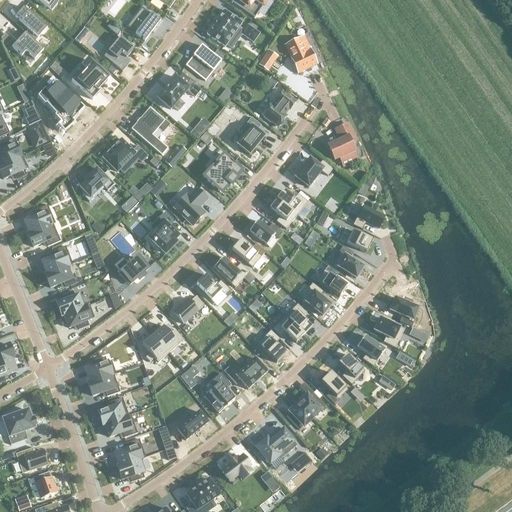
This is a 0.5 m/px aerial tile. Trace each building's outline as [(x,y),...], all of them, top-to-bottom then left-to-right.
[(37,0),(48,8),(54,0),(37,0)] [(108,0),(99,11),(111,21),(127,4),(122,0),(108,0)] [(156,0),(169,9),(175,0),(156,0)] [(237,0),(236,2),(234,1),(234,0),(231,4),(232,5),(234,2),(246,10),(245,12),(254,18),(253,19),(254,20),(267,0),(237,0)] [(142,8),(127,28),(145,42),(160,22),(142,8)] [(207,34),(207,35),(208,36),(224,47),(224,48),(225,47),(226,45),(232,49),(237,42),(231,38),(236,31),(253,43),(259,34),(248,26),(244,31),(239,28),(241,24),(242,23),(241,23),(225,11),(224,11),(224,12),(208,35),(207,34)] [(23,18),(19,22),(28,30),(25,34),(24,34),(34,43),(35,43),(34,42),(38,39),(46,30),(45,30),(47,29),(44,26),(28,12),(23,18)] [(111,24),(107,28),(117,36),(120,32),(111,24)] [(8,44),(12,40),(5,34),(1,38),(6,47),(8,44)] [(20,39),(12,48),(13,49),(22,57),(25,53),(26,52),(27,53),(27,54),(34,60),(41,53),(43,51),(35,43),(34,43),(24,34),(20,39)] [(120,38),(104,57),(122,72),(131,62),(126,58),(134,49),(120,38)] [(290,56),(291,56),(293,59),(292,60),(298,73),(316,65),(311,54),(308,56),(300,39),(286,46),(290,56)] [(205,82),(221,62),(201,47),(186,66),(205,82)] [(269,51),(259,66),(266,71),(276,56),(269,51)] [(71,81),(92,100),(99,93),(95,89),(99,85),(102,87),(109,80),(87,60),(86,61),(87,62),(81,68),(86,72),(81,77),(78,75),(75,78),(75,77),(71,81)] [(55,64),(50,69),(55,73),(60,68),(55,64)] [(48,68),(41,76),(44,79),(51,71),(48,68)] [(38,97),(37,98),(37,99),(45,107),(46,106),(55,116),(54,117),(60,124),(57,127),(64,134),(65,132),(66,133),(72,128),(71,127),(74,124),(72,122),(84,110),(78,104),(79,102),(74,98),(73,99),(65,92),(67,91),(63,87),(61,89),(53,81),(55,80),(52,77),(46,84),(48,86),(41,94),(41,93),(37,97),(38,97)] [(175,78),(157,99),(170,110),(173,107),(178,111),(184,104),(179,100),(187,91),(194,97),(200,91),(190,82),(186,87),(175,78)] [(271,79),(266,86),(273,91),(278,84),(271,79)] [(271,105),(262,115),(265,117),(264,118),(270,123),(271,122),(278,128),(279,127),(281,126),(282,125),(283,123),(284,121),(286,117),(284,115),(289,110),(290,110),(296,103),(282,92),(276,100),(277,101),(273,106),(271,105)] [(137,123),(131,130),(162,156),(168,149),(153,136),(158,129),(163,133),(170,125),(150,108),(140,119),(136,123),(137,123)] [(38,114),(26,120),(29,126),(41,121),(38,114)] [(0,138),(9,134),(1,116),(1,115),(0,115),(0,138)] [(237,144),(237,145),(238,146),(249,155),(250,156),(250,155),(264,137),(264,138),(265,137),(264,136),(258,131),(262,127),(252,118),(248,123),(252,127),(238,145),(237,144)] [(326,120),(322,125),(327,129),(331,124),(326,120)] [(42,124),(28,131),(36,149),(50,143),(42,124)] [(347,125),(336,130),(341,141),(328,147),(334,160),(340,158),(343,166),(352,162),(349,154),(354,152),(351,144),(355,142),(347,125)] [(194,130),(190,135),(197,140),(201,136),(194,130)] [(206,134),(200,141),(207,147),(213,140),(206,134)] [(4,150),(0,151),(0,166),(22,156),(14,139),(2,145),(4,150)] [(104,158),(103,159),(104,159),(117,173),(120,170),(124,174),(130,169),(125,164),(133,157),(140,164),(147,157),(137,146),(132,151),(122,141),(121,140),(121,141),(114,147),(110,151),(104,158)] [(50,145),(43,149),(48,160),(56,156),(50,145)] [(179,146),(164,164),(171,169),(185,152),(179,146)] [(212,169),(204,178),(221,194),(230,185),(231,186),(237,180),(235,178),(242,172),(224,155),(217,162),(215,160),(210,167),(212,169)] [(0,172),(4,180),(14,176),(16,181),(26,176),(24,171),(28,169),(22,156),(0,166),(0,172)] [(310,159),(295,178),(309,188),(321,172),(328,177),(333,169),(322,161),(319,166),(310,159)] [(153,160),(149,164),(154,169),(158,165),(153,160)] [(86,182),(79,188),(84,193),(82,195),(89,203),(105,189),(108,192),(115,185),(104,174),(103,176),(96,169),(90,176),(91,176),(88,179),(87,178),(85,180),(86,182)] [(363,184),(358,193),(365,196),(369,187),(363,184)] [(154,188),(149,193),(155,198),(159,194),(154,188)] [(186,195),(174,208),(193,227),(205,214),(198,207),(201,204),(202,205),(207,200),(197,190),(189,198),(186,195)] [(283,191),(276,200),(297,216),(302,220),(309,211),(304,207),(308,203),(298,195),(294,200),(283,191)] [(133,199),(129,203),(133,207),(138,203),(133,199)] [(276,200),(269,209),(280,218),(276,222),(286,230),(297,216),(276,200)] [(55,224),(48,206),(35,211),(37,217),(25,222),(30,234),(53,224),(53,225),(55,224)] [(353,226),(362,230),(366,223),(378,229),(384,218),(363,207),(353,226)] [(324,211),(318,223),(324,226),(329,214),(324,211)] [(164,223),(149,238),(165,254),(173,247),(171,245),(178,237),(170,228),(174,224),(164,214),(160,218),(164,223)] [(258,222),(249,232),(266,246),(274,236),(277,239),(282,233),(272,225),(268,230),(258,222)] [(48,248),(61,242),(53,225),(53,224),(30,234),(28,235),(33,248),(46,243),(48,248)] [(353,231),(346,244),(366,254),(372,241),(353,231)] [(241,240),(231,251),(252,268),(265,253),(255,245),(251,250),(241,240)] [(52,252),(55,257),(42,263),(47,275),(68,266),(68,267),(73,265),(65,247),(52,252)] [(340,254),(333,265),(356,279),(363,267),(350,259),(353,254),(343,247),(339,253),(340,254)] [(223,258),(214,269),(235,289),(249,273),(240,265),(235,270),(223,258)] [(138,259),(121,274),(131,285),(148,270),(138,259)] [(293,260),(290,264),(297,269),(300,265),(293,260)] [(65,289),(76,284),(68,267),(68,266),(47,275),(45,276),(50,289),(63,283),(65,289)] [(288,266),(285,271),(289,275),(293,270),(288,266)] [(328,267),(317,282),(339,298),(347,287),(335,279),(338,274),(328,267)] [(206,276),(196,286),(217,307),(227,298),(224,295),(229,291),(220,282),(216,286),(206,276)] [(310,289),(301,300),(322,317),(331,306),(319,296),(322,292),(312,284),(309,289),(310,289)] [(85,307),(80,295),(75,297),(73,292),(62,296),(64,301),(57,304),(62,317),(64,317),(64,316),(85,308),(85,307)] [(189,300),(173,314),(183,325),(204,306),(196,297),(191,302),(189,300)] [(395,298),(389,311),(402,317),(399,323),(412,328),(414,321),(413,321),(419,309),(411,305),(412,302),(404,299),(403,302),(395,298)] [(292,300),(280,312),(285,317),(304,336),(312,328),(302,318),(307,314),(298,305),(297,305),(292,300)] [(252,305),(248,309),(253,314),(257,310),(252,305)] [(64,317),(69,329),(76,326),(79,331),(89,327),(87,322),(95,319),(89,306),(85,307),(85,308),(64,316),(64,317)] [(285,317),(273,330),(282,339),(286,334),(296,344),(304,336),(285,317)] [(228,318),(223,322),(228,327),(233,323),(228,318)] [(380,318),(374,331),(386,337),(383,343),(395,349),(404,330),(380,318)] [(186,325),(182,329),(186,334),(191,329),(186,325)] [(163,327),(153,336),(169,354),(184,341),(175,330),(170,334),(163,327)] [(408,340),(422,347),(427,336),(414,329),(408,340)] [(271,331),(257,345),(276,364),(285,354),(275,344),(280,340),(271,331)] [(153,336),(142,345),(150,354),(146,358),(150,363),(154,359),(158,363),(169,354),(153,336)] [(365,337),(357,348),(366,355),(363,360),(373,368),(385,351),(365,337)] [(0,363),(14,358),(9,345),(0,348),(0,363)] [(347,355),(338,365),(346,373),(342,377),(352,386),(365,372),(347,355)] [(7,376),(16,372),(11,359),(14,359),(14,358),(0,363),(0,384),(6,382),(4,377),(7,376)] [(116,375),(111,361),(107,363),(105,358),(94,362),(96,367),(86,370),(90,383),(114,375),(116,375)] [(232,372),(227,377),(236,386),(240,382),(247,390),(248,391),(249,390),(254,384),(255,384),(261,379),(260,379),(266,373),(267,373),(267,372),(266,372),(255,360),(256,360),(255,359),(254,360),(236,376),(232,372)] [(193,367),(180,377),(190,390),(196,384),(192,379),(198,374),(193,367)] [(302,370),(293,377),(298,382),(306,374),(302,370)] [(330,373),(320,383),(330,393),(326,397),(335,406),(340,402),(338,400),(348,390),(330,373)] [(221,374),(211,383),(216,388),(209,394),(216,402),(211,406),(218,415),(234,401),(225,390),(231,386),(221,374)] [(107,398),(120,393),(114,375),(90,383),(88,384),(92,397),(105,392),(107,398)] [(131,394),(133,401),(151,395),(148,388),(131,394)] [(308,397),(307,396),(298,404),(312,419),(325,406),(313,393),(308,397)] [(129,417),(129,416),(124,404),(122,405),(120,399),(109,403),(111,409),(98,413),(103,426),(105,426),(105,425),(129,417)] [(312,419),(298,404),(290,412),(291,414),(287,418),(299,431),(312,419)] [(28,411),(3,420),(9,438),(8,438),(11,446),(28,440),(25,432),(34,429),(34,427),(36,426),(34,419),(31,420),(28,411)] [(177,430),(186,441),(194,434),(195,435),(196,434),(195,434),(198,431),(199,432),(200,431),(199,431),(208,424),(199,413),(177,430)] [(124,439),(137,434),(131,416),(129,416),(129,417),(105,425),(105,426),(110,438),(122,433),(124,439)] [(256,448),(270,464),(279,457),(281,460),(297,447),(283,430),(274,438),(273,439),(273,438),(272,439),(273,440),(271,441),(270,441),(270,442),(269,443),(266,440),(256,448)] [(128,450),(115,454),(120,467),(141,460),(143,459),(137,441),(126,444),(128,450)] [(170,441),(162,444),(165,451),(173,448),(170,441)] [(34,448),(15,455),(17,461),(22,475),(48,466),(43,451),(36,454),(34,448)] [(173,448),(165,451),(169,462),(177,459),(173,448)] [(320,451),(316,455),(322,461),(326,458),(320,451)] [(14,454),(5,457),(7,465),(17,461),(15,455),(14,454)] [(229,467),(222,473),(230,482),(233,485),(240,479),(242,481),(252,474),(248,468),(250,467),(242,457),(237,461),(236,459),(228,465),(229,467)] [(117,467),(122,481),(129,478),(131,483),(144,479),(143,473),(146,472),(141,460),(120,467),(117,467)] [(49,473),(33,478),(41,500),(58,494),(54,485),(54,486),(49,473)] [(268,474),(262,479),(266,484),(272,479),(268,474)] [(209,480),(186,496),(192,505),(187,509),(188,511),(208,511),(217,506),(213,501),(220,496),(209,480)] [(29,500),(17,505),(19,511),(22,511),(32,509),(29,500)]
